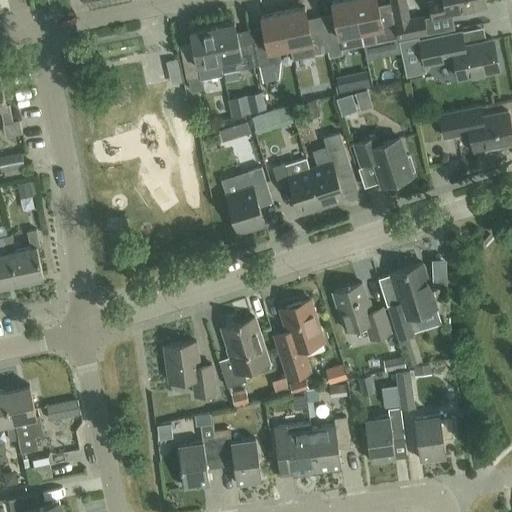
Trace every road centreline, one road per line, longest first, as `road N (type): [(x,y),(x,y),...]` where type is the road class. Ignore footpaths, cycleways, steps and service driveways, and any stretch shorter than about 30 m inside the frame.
road 1 (residential): [(81,334),(511,191)]
road 2 (residential): [(39,32),(65,165),(81,334)]
road 3 (residential): [(81,334),(118,511)]
road 4 (residential): [(39,32),(189,0)]
road 5 (residential): [(304,511),(411,496),(438,501)]
